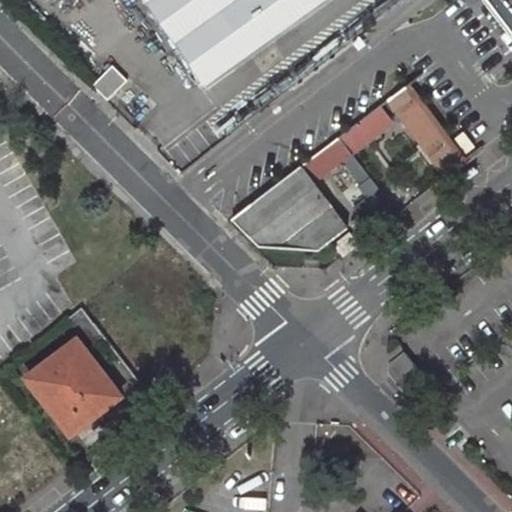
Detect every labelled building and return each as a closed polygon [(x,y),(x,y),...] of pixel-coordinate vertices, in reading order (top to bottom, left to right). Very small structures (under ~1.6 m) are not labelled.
[(145,0),(207,84),(324,0),(145,0)] [(511,0),(486,0),(511,32),(511,0)] [(127,80),(112,64),(92,84),(107,99),(127,80)] [(464,161),(405,85),(387,99),(445,176),(464,161)] [(364,120),(373,133),(389,121),(380,108),(364,120)] [(364,120),(297,169),(307,182),(333,163),(358,195),(370,185),(346,153),(373,133),(364,120)] [(473,147),(461,132),(453,139),(464,154),(473,147)] [(477,173),(472,167),(460,176),(464,182),(477,173)] [(318,256),(346,235),(307,182),(297,169),(242,208),(230,219),(260,249),(318,256)] [(397,220),(378,196),(353,214),(373,239),(397,220)] [(356,253),(347,241),(331,254),(340,265),(356,253)] [(481,253),(476,247),(463,257),(468,263),(481,253)] [(96,333),(77,308),(66,317),(85,342),(96,333)] [(29,378),(73,434),(101,413),(95,405),(116,389),(79,341),(29,378)] [(390,372),(402,388),(419,374),(403,353),(390,363),(390,372)]
